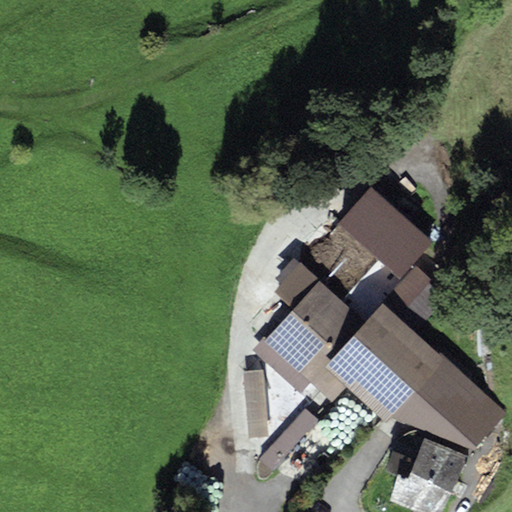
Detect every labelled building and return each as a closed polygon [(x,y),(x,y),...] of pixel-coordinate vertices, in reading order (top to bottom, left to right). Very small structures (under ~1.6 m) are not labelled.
[(432,241),(371,188),(337,225),(398,279),(432,241)] [(294,310),(324,282),(302,262),(275,290),(294,310)] [(294,310),(252,351),(298,396),(325,366),(364,323),(324,282),(294,310)] [(364,323),(325,366),(387,422),(392,417),(445,357),(383,303),(364,323)] [(432,433),(473,450),(507,413),(445,357),(392,417),(432,433)] [(267,435),(264,370),(244,371),(248,436),(267,435)] [(305,408),(260,459),(274,471),(319,420),(305,408)] [(419,511),(442,511),(468,457),(424,439),(416,459),(409,477),(399,474),(391,501),(419,511)] [(416,459),(393,452),(388,471),(399,474),(409,477),(416,459)]
